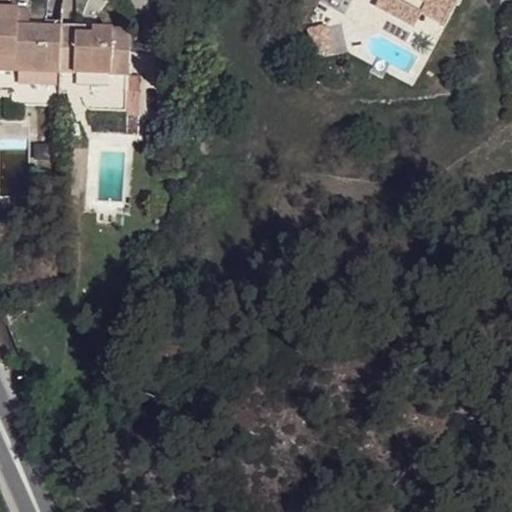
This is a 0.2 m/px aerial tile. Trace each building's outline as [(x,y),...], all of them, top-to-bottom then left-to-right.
[(403,0),(402,3),(397,0),(378,0),(375,5),(413,26),(420,12),(425,3),(418,0),(403,0)] [(420,12),(445,27),(459,0),(397,0),(402,3),(403,0),(418,0),(425,3),(420,12)] [(0,71),(129,76),(130,31),(30,27),(18,27),(18,9),(0,8),(0,71)] [(18,9),(18,27),(30,27),(30,10),(18,9)] [(332,56),(326,28),(309,31),(315,60),(332,56)] [(139,92),(140,77),(129,76),(128,92),(139,92)] [(139,115),(139,92),(128,92),(128,114),(139,115)]
